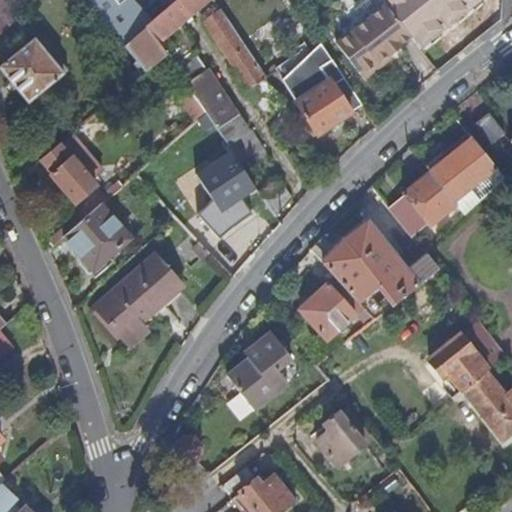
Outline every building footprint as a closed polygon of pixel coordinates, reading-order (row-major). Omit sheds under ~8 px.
[(87,0),(123,47),(138,34),(121,12),(129,5),(125,0),(87,0)] [(204,116),(242,172),(265,157),(249,132),(246,134),(205,72),(196,78),(182,58),(190,51),(181,37),(169,47),(164,39),(209,0),(177,0),(145,28),(165,57),(204,116)] [(411,38),(418,48),(444,27),(446,30),(449,28),(446,25),(477,0),(385,0),(383,2),(387,6),(411,38)] [(1,2),(0,2),(0,37),(18,21),(1,2)] [(335,46),(363,82),(380,69),(377,65),(387,57),(389,59),(400,50),(399,48),(411,38),(387,6),(344,40),(335,46)] [(263,115),(280,104),(218,12),(203,23),(263,115)] [(145,75),(156,65),(165,57),(145,28),(138,34),(123,47),(122,48),(145,75)] [(61,76),(33,42),(0,70),(0,73),(27,105),(61,76)] [(315,137),(360,108),(319,46),(311,54),(283,82),(297,103),(295,104),(315,137)] [(283,82),(311,54),(307,48),(276,70),(283,82)] [(156,65),(195,124),(204,116),(165,57),(156,65)] [(387,57),(377,65),(380,69),(390,61),(389,59),(387,57)] [(490,142),(503,132),(488,113),(475,123),(490,142)] [(426,170),(430,176),(440,188),(456,208),(464,219),(480,205),(470,193),(496,171),(473,142),(446,164),(441,158),(426,170)] [(46,244),(49,251),(63,239),(101,207),(122,188),(116,182),(101,195),(60,148),(41,165),(52,177),(51,178),(77,209),(68,216),(68,224),(46,244)] [(505,182),(496,171),(470,193),(480,205),(505,182)] [(405,199),(388,213),(410,241),(428,227),(430,229),(456,208),(440,188),(430,176),(404,197),(405,199)] [(256,193),(269,213),(286,201),(272,182),(256,193)] [(190,237),(214,262),(230,247),(225,242),(255,213),(232,190),(202,218),(206,222),(190,237)] [(101,207),(63,239),(92,275),(130,242),(101,207)] [(344,245),(323,265),(358,304),(378,288),(394,308),(439,272),(427,258),(405,274),(368,226),(344,245)] [(94,310),(121,342),(140,326),(182,290),(154,258),(94,310)] [(356,317),(329,288),(314,301),(318,304),(304,317),(329,343),(356,317)] [(0,331),(8,324),(11,321),(1,308),(0,308),(0,331)] [(23,341),(8,324),(0,331),(0,334),(13,350),(23,341)] [(140,326),(121,342),(128,351),(147,335),(140,326)] [(0,360),(13,350),(0,334),(0,360)] [(278,373),(293,362),(272,336),(245,357),(249,362),(228,379),(255,413),(289,387),(278,373)] [(449,375),(463,393),(476,382),(486,374),(488,372),(459,337),(429,361),(444,379),(449,375)] [(476,382),(463,393),(504,444),(511,437),(511,390),(505,397),(486,374),(476,382)] [(338,469),(366,447),(341,415),(325,428),(330,433),(317,443),(338,469)] [(192,467),(195,465),(201,460),(201,451),(193,442),(182,442),(178,446),(175,448),(174,459),(181,467),(192,467)] [(429,511),(446,511),(409,465),(399,473),(429,511)] [(220,491),(230,502),(238,510),(239,511),(284,511),(295,504),(274,479),(261,489),(246,470),(220,491)] [(0,511),(27,511),(23,507),(20,511),(9,501),(12,497),(0,485),(0,511)]
